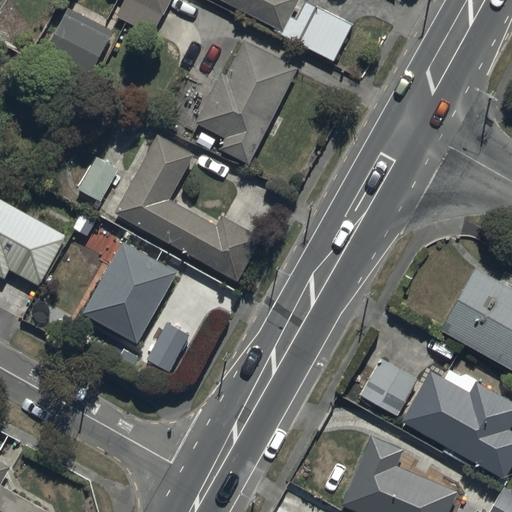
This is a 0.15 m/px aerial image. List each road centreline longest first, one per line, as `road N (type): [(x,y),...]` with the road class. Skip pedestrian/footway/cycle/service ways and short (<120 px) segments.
road 1 (secondary): [(409,128),(205,486)]
road 2 (residential): [(205,486),(0,371)]
road 3 (secondary): [(479,0),(409,128)]
